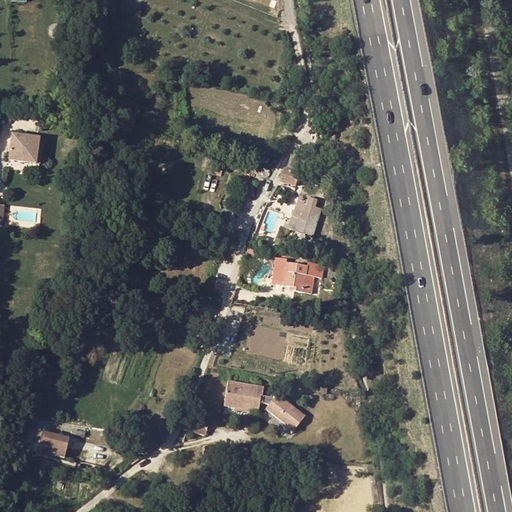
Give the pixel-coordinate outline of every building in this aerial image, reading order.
[(35,163),(36,157),(38,138),(11,135),(8,160),(35,163)] [(217,160),(214,173),(221,174),(223,165),(227,166),(227,162),(217,160)] [(298,175),(298,173),(288,170),(283,169),(280,182),(294,186),(298,175)] [(302,188),(305,177),(298,175),(294,186),(302,188)] [(296,233),(305,205),(297,203),(289,230),(296,233)] [(305,205),(296,233),(311,237),(319,210),(305,205)] [(250,245),(247,252),(254,255),(257,248),(250,245)] [(293,288),(293,292),(311,294),(312,285),(304,284),(307,268),(286,264),(282,286),(289,287),(293,288)] [(194,317),(193,326),(209,329),(210,320),(194,317)] [(262,389),(226,386),(224,410),(245,412),(246,407),(249,407),(249,410),(261,410),(261,405),(269,406),(266,410),(286,425),(292,416),(296,410),(277,396),(273,400),(272,398),(262,397),(262,389)] [(296,410),(292,416),(297,419),(302,412),(297,408),(296,410)] [(195,418),(194,422),(188,420),(185,430),(205,435),(209,422),(195,418)] [(30,427),(27,439),(40,442),(41,442),(55,445),(53,451),(64,454),(69,436),(38,427),(37,429),(30,427)] [(208,462),(217,465),(222,449),(212,447),(208,462)] [(303,467),(305,462),(291,458),(289,467),(303,470),(303,467)]
